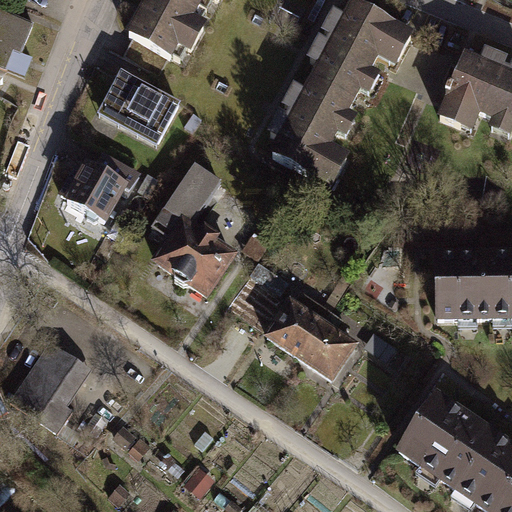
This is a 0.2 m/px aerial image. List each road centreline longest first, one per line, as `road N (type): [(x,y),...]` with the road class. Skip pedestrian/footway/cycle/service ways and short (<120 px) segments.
road 1 (residential): [(11,251),(395,511)]
road 2 (residential): [(11,251),(107,0)]
